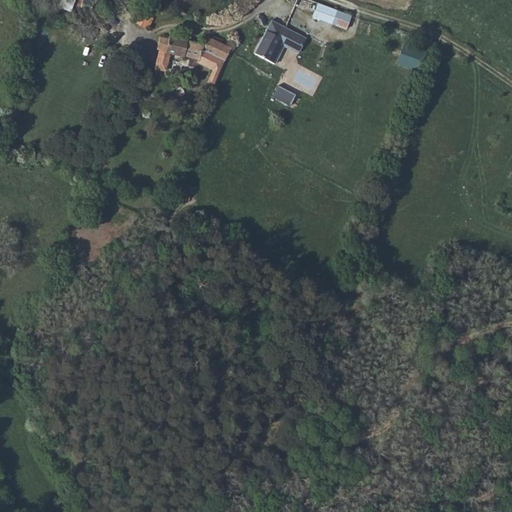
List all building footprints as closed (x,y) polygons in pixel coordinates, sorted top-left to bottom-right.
[(71,10),(73,0),(62,0),(60,7),(71,10)] [(82,0),(80,7),(97,14),(102,3),(104,4),(105,0),(82,0)] [(349,16),(316,3),(311,16),(345,29),(349,16)] [(152,28),(156,21),(143,14),(138,22),(144,25),(144,24),(152,28)] [(304,37),(270,20),(262,34),(283,45),(297,52),(304,37)] [(283,45),(262,34),(253,53),(273,63),(283,45)] [(168,38),(161,37),(159,43),(158,43),(156,48),(159,49),(157,62),(166,64),(169,53),(184,57),(185,56),(199,59),(198,61),(214,70),(213,75),(218,78),(225,63),(226,61),(231,48),(208,37),(204,44),(169,36),(168,38)] [(402,42),(394,63),(421,73),(429,52),(402,42)] [(218,78),(213,75),(208,86),(214,89),(215,85),(218,78)]
